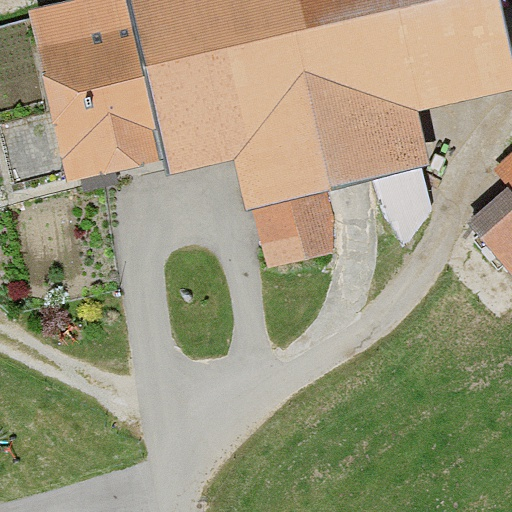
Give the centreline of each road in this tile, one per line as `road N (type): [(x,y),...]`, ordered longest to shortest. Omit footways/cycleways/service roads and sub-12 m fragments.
road 1 (residential): [(170,511),(169,488),(191,432),(386,321),(467,182),(511,124)]
road 2 (track): [(162,400),(111,389),(0,331)]
